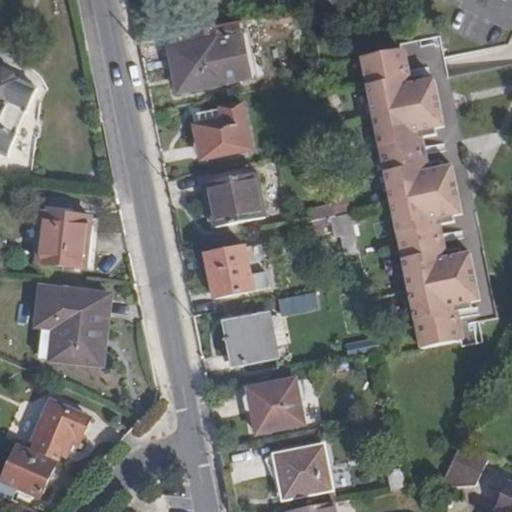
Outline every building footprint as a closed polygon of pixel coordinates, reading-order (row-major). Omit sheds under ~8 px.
[(253,83),(241,28),(176,42),(188,97),(253,83)] [(444,57),(439,37),(399,45),(400,51),(411,49),(416,71),(418,79),(435,76),(436,81),(445,79),(448,79),(446,66),(444,57)] [(416,71),(411,49),(400,51),(369,58),(430,347),(471,338),(465,311),(481,308),(480,302),(490,300),(481,253),(471,255),(470,249),(452,252),(448,225),(464,222),(463,216),(473,214),(463,166),(454,167),(452,159),(436,163),(430,138),(447,135),(446,129),(455,127),(445,79),(436,81),(435,76),(418,79),(416,71)] [(31,101),(40,77),(0,62),(0,137),(16,144),(25,120),(20,118),(27,100),(31,101)] [(259,152),(250,109),(202,118),(210,162),(259,152)] [(222,231),(271,221),(262,176),(213,185),(222,231)] [(56,201),(55,211),(82,214),(82,204),(56,201)] [(345,202),(313,209),(315,219),(347,213),(345,202)] [(82,214),(55,211),(48,258),(93,264),(100,217),(82,214)] [(363,233),(360,214),(338,219),(313,224),(316,238),(341,234),(341,238),(363,233)] [(100,217),(93,264),(102,265),(109,217),(100,217)] [(280,288),(272,246),(256,249),(265,291),(280,288)] [(265,291),(256,249),(216,258),(226,299),(265,291)] [(43,321),(49,322),(62,324),(57,356),(108,364),(117,294),(49,284),(43,321)] [(342,293),(344,333),(361,332),(359,293),(342,293)] [(282,347),(276,319),(276,315),(235,324),(243,367),(285,359),(282,347)] [(281,317),(276,319),(282,347),(293,344),(289,325),(281,317)] [(62,324),(49,322),(44,354),(57,356),(62,324)] [(369,353),(383,350),(380,339),(366,342),(369,353)] [(270,431),(313,422),(305,382),(260,390),(270,431)] [(100,415),(60,397),(42,436),(74,451),(85,429),(92,432),(100,415)] [(5,472),(0,482),(0,486),(19,495),(25,482),(49,492),(63,460),(26,443),(11,475),(5,472)] [(340,494),(331,448),(284,457),(292,503),(340,494)] [(494,461),(466,448),(450,483),(450,492),(482,487),(494,461)] [(403,493),(418,490),(412,470),(398,473),(403,493)] [(511,511),(511,488),(500,511),(511,511)] [(357,511),(355,502),(343,504),(344,511),(357,511)]
